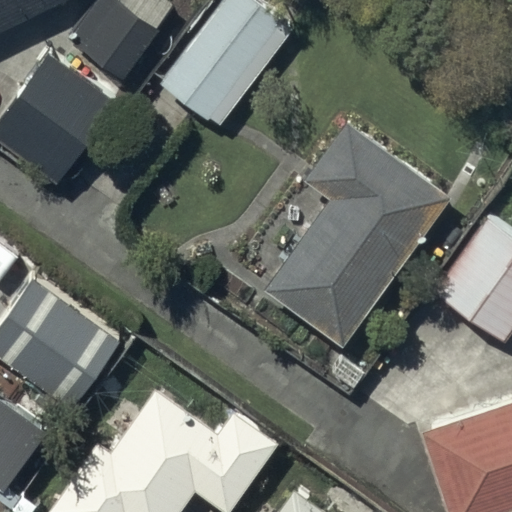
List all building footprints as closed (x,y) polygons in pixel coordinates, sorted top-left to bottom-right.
[(0,0),(0,29),(65,0),(0,0)] [(94,0),(68,39),(123,76),(156,28),(153,26),(167,6),(157,0),(94,0)] [(261,0),(223,0),(158,82),(215,126),(294,26),(261,0)] [(48,55),(0,120),(0,138),(57,180),(113,102),(48,55)] [(344,121),(303,177),(329,195),(261,289),(340,345),(448,195),(344,121)] [(109,447),(99,440),(46,511),(48,511),(179,511),(196,491),(223,511),(226,511),(279,442),(233,407),(216,430),(156,385),(109,447)] [(511,398),(420,429),(447,511),(503,511),(511,509),(511,398)] [(325,511),(293,488),(276,511),(261,500),(251,511),(325,511)]
